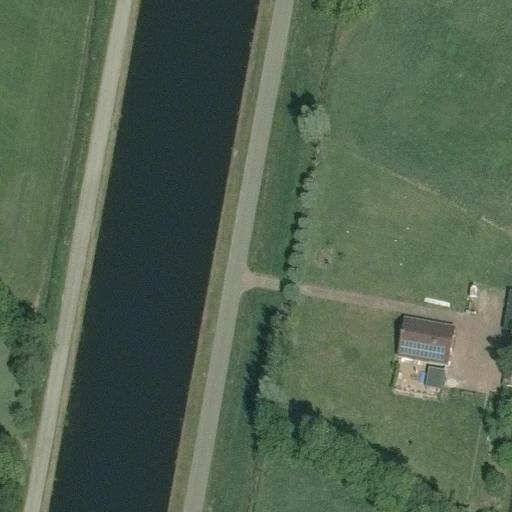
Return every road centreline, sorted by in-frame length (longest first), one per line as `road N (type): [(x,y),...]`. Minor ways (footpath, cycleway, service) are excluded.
road 1 (unclassified): [(191,511),(284,0)]
road 2 (unclassified): [(30,511),(120,0)]
